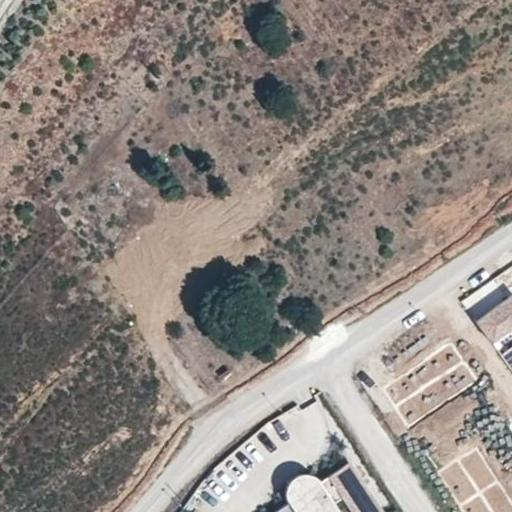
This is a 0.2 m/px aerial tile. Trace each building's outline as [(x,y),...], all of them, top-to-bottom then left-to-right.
[(511,325),(511,294),(476,321),(490,341),(511,325)] [(426,380),(470,344),(460,331),(442,346),(433,335),(407,356),(426,380)] [(511,347),(501,355),(511,370),(511,347)] [(456,419),(489,387),(478,375),(444,408),(456,419)] [(335,511),(338,510),(333,502),(340,497),(350,511),(380,511),(348,462),(318,482),(316,479),(285,499),(288,503),(273,511),(335,511)] [(285,499),(316,479),(309,474),(302,473),(297,474),(292,476),(289,479),(286,484),(284,488),(284,494),(285,499)]
